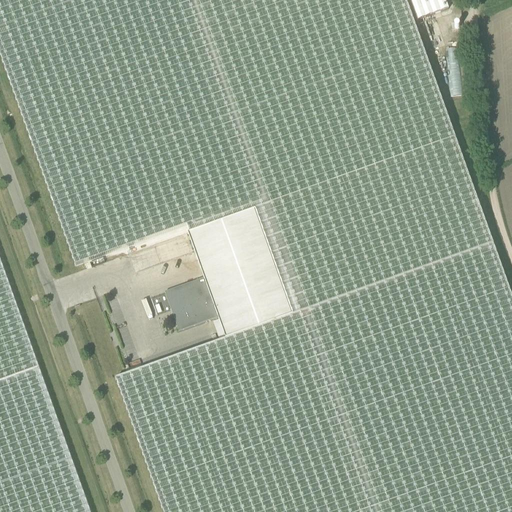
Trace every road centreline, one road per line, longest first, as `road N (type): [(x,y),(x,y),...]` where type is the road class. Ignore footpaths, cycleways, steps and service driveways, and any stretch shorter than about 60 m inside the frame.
road 1 (unclassified): [(129,511),(0,150)]
road 2 (track): [(511,258),(493,197),(471,0)]
